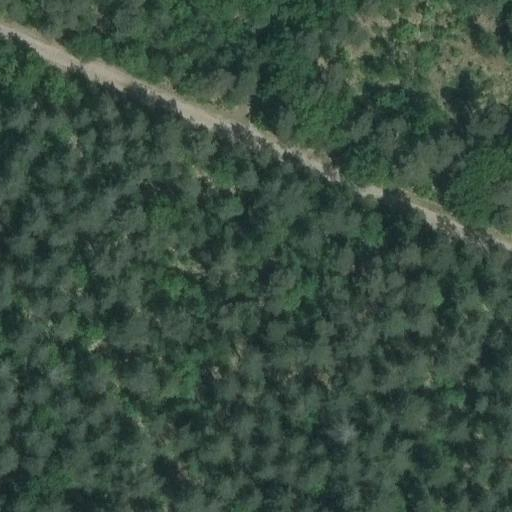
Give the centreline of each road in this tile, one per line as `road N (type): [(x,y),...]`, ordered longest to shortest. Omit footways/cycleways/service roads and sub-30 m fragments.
road 1 (track): [(0,38),(511,259)]
road 2 (track): [(406,511),(452,234)]
road 3 (track): [(292,0),(245,144)]
road 4 (track): [(0,476),(121,511)]
